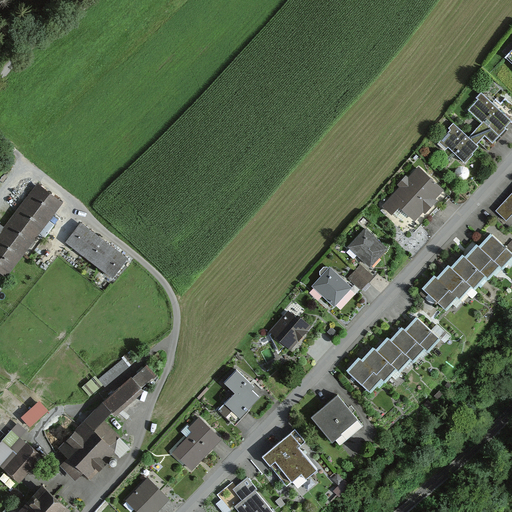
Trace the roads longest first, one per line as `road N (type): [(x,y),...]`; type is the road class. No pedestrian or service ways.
road 1 (residential): [(511,160),(182,511)]
road 2 (track): [(131,456),(173,344),(174,299),(154,270),(0,141)]
road 3 (unknown): [(95,503),(39,429),(148,351),(173,344)]
road 4 (residential): [(511,409),(399,511)]
road 5 (track): [(0,79),(90,0)]
